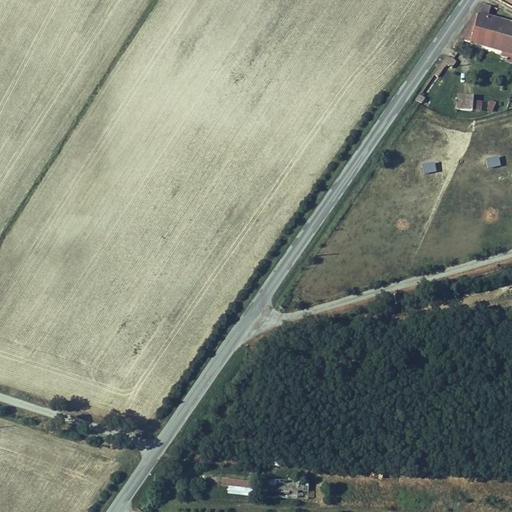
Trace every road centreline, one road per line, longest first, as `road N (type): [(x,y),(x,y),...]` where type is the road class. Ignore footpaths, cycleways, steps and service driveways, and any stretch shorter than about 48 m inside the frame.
road 1 (secondary): [(467,0),(253,309)]
road 2 (unclassified): [(253,309),(287,318),(511,253)]
road 3 (secondary): [(253,309),(112,511)]
